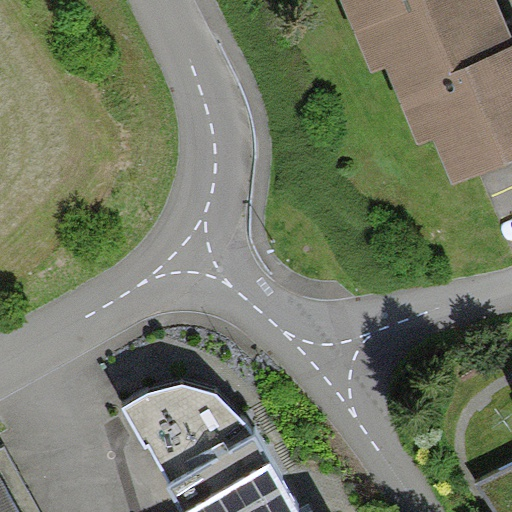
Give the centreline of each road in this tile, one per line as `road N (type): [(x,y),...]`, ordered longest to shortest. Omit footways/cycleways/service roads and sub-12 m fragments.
road 1 (residential): [(161,0),(201,90),(216,148),(208,207),(183,245)]
road 2 (tertiary): [(183,245),(142,283),(0,366)]
road 3 (residential): [(511,280),(383,328),(319,369)]
road 4 (residential): [(183,245),(319,369)]
road 5 (residential): [(319,369),(425,511)]
